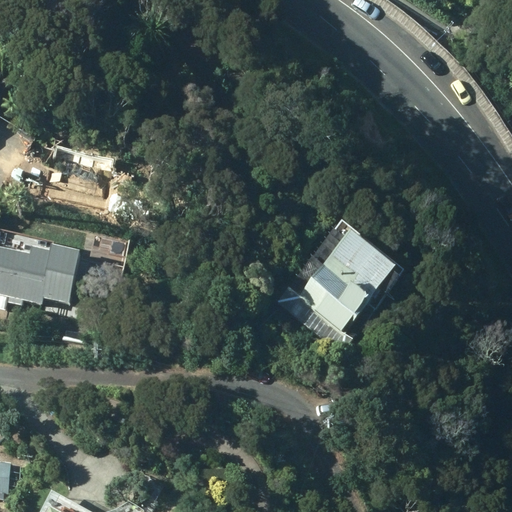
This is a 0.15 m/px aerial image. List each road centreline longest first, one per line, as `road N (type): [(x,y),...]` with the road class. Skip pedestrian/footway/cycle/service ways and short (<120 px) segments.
road 1 (unclassified): [(339,511),(295,407),(239,383),(0,373)]
road 2 (secondary): [(511,234),(402,92),(298,0)]
